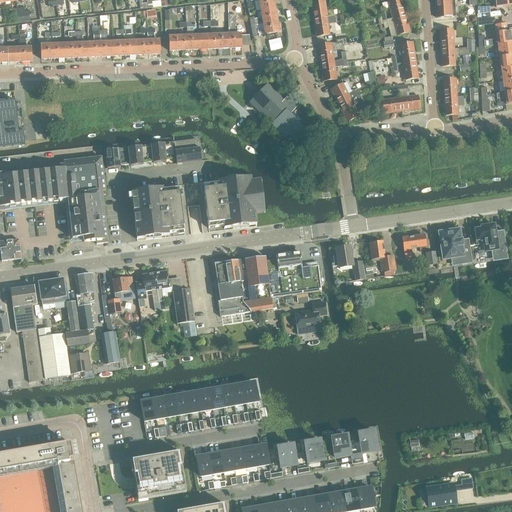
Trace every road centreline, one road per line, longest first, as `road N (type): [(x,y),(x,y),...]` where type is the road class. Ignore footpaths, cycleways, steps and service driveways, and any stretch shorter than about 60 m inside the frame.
road 1 (residential): [(0,74),(297,59)]
road 2 (residential): [(110,511),(374,469)]
road 3 (tertiary): [(127,258),(353,224)]
road 4 (residential): [(85,458),(259,427)]
road 5 (residential): [(213,170),(118,181),(127,258)]
road 6 (tertiary): [(353,224),(511,202)]
road 7 (residential): [(434,131),(425,0)]
road 8 (tertiary): [(0,278),(127,258)]
